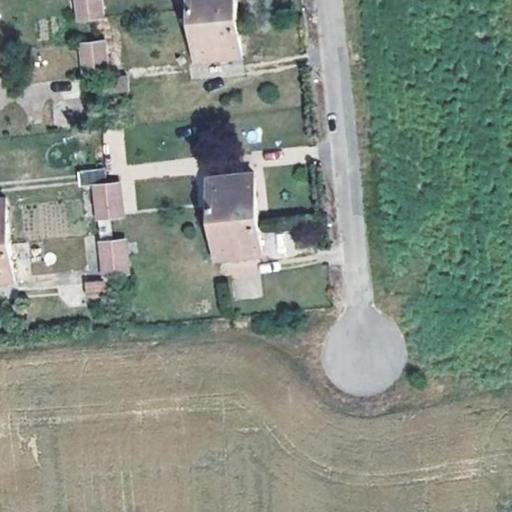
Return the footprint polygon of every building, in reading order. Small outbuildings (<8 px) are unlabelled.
[(91,19),(88,0),(75,0),(78,20),(91,19)] [(88,0),(91,19),(104,17),(102,0),(88,0)] [(236,0),(191,0),(198,63),(243,58),(236,0)] [(106,42),(106,44),(139,40),(138,27),(92,32),(93,43),(106,42)] [(93,43),(97,77),(109,76),(106,44),(106,42),(93,43)] [(97,77),(93,43),(81,44),(84,79),(97,77)] [(123,79),(101,81),(102,95),(125,92),(123,79)] [(108,185),(106,170),(82,173),(83,188),(96,187),(99,220),(111,218),(108,185)] [(255,173),(210,177),(218,261),(264,257),(255,173)] [(108,185),(111,218),(125,217),(122,183),(108,185)] [(8,198),(0,198),(0,283),(16,282),(8,198)] [(128,242),(114,243),(117,275),(130,274),(128,242)] [(117,275),(114,243),(102,244),(105,276),(117,275)] [(241,301),(262,290),(255,278),(235,288),(241,301)] [(116,280),(90,283),(91,298),(117,295),(116,280)]
